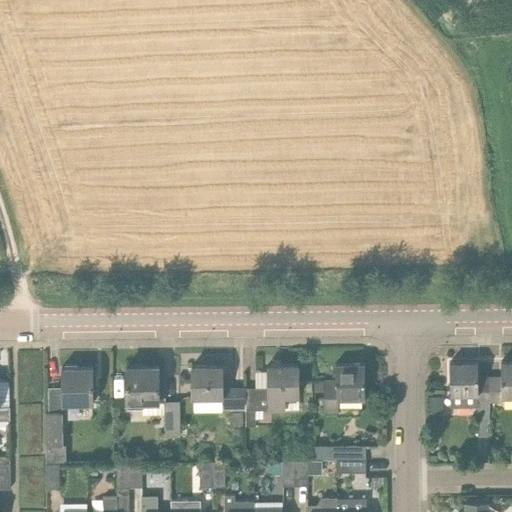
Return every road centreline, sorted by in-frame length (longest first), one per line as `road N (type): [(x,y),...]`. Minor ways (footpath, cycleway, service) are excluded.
road 1 (residential): [(408,317),(0,322)]
road 2 (residential): [(408,476),(408,317)]
